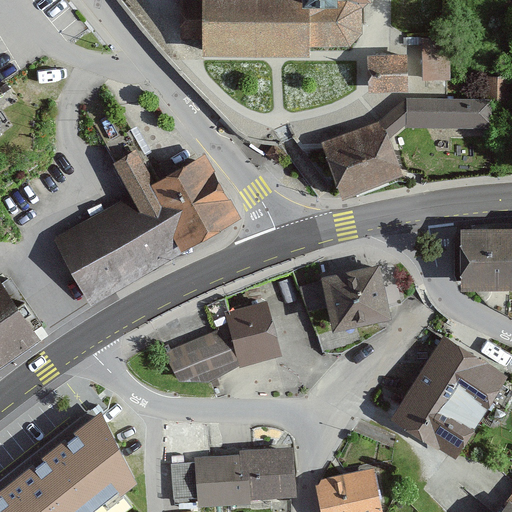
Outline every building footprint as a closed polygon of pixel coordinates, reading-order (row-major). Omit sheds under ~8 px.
[(309,47),(350,47),(361,35),(361,11),(353,5),(371,5),(371,0),(180,0),(181,19),(181,41),(203,41),(203,57),(309,57),(309,47)] [(451,28),(424,29),(425,71),(452,70),(451,28)] [(369,93),(408,92),(407,55),(367,56),(369,93)] [(486,100),(509,101),(510,79),(486,78),(486,100)] [(381,121),(320,144),(323,151),(342,200),(402,176),(389,141),(404,125),(489,127),(490,100),(402,98),(381,121)] [(102,212),(55,238),(90,299),(240,217),(203,156),(175,172),(155,183),(144,163),(134,146),(110,160),(120,177),(131,196),(102,212)] [(283,157),(273,150),(269,155),(279,162),(283,157)] [(511,229),(459,231),(461,288),(511,286),(511,229)] [(319,273),(330,328),(390,316),(379,261),(319,273)] [(0,366),(37,340),(0,288),(0,366)] [(225,311),(229,331),(167,353),(179,387),(239,366),(280,358),(268,302),(225,311)] [(392,418),(455,457),(506,376),(443,337),(392,418)] [(112,511),(136,496),(91,432),(0,494),(0,511),(112,511)] [(240,458),(194,461),(197,509),(250,506),(249,500),(294,497),(291,449),(240,452),(240,458)] [(322,511),(382,511),(373,470),(316,483),(322,511)] [(511,511),(511,493),(497,511),(511,511)]
